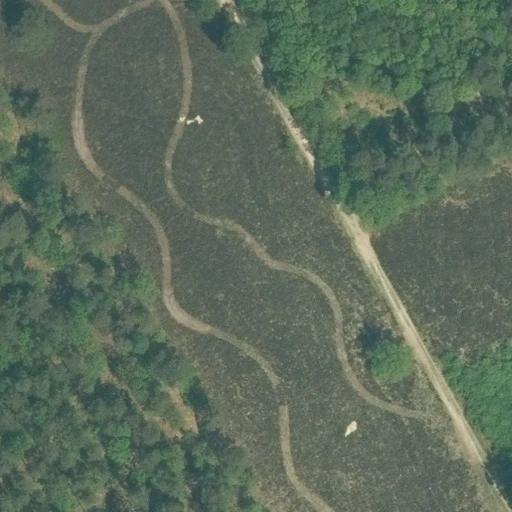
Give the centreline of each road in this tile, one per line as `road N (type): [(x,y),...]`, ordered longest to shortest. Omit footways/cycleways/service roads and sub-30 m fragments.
road 1 (track): [(508,511),(353,233)]
road 2 (track): [(353,233),(223,0)]
